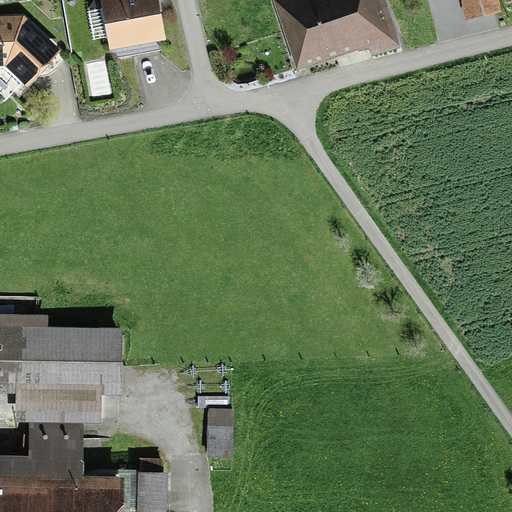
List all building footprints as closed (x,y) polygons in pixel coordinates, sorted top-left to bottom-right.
[(163,38),(166,37),(159,0),(101,0),(102,5),(87,7),(93,38),(108,35),(110,47),(116,46),(118,58),(165,49),(163,38)] [(274,0),(296,67),(357,47),(358,50),(373,45),(376,53),(400,45),(385,0),(274,0)] [(461,0),(465,17),(501,8),(498,0),(461,0)] [(37,76),(35,75),(61,47),(24,13),(0,13),(0,63),(4,64),(0,68),(0,92),(5,98),(13,90),(18,96),(37,76)] [(102,391),(122,391),(123,324),(48,322),(48,312),(0,310),(0,389),(16,390),(15,419),(29,419),(84,420),(101,420),(102,391)] [(208,406),(207,455),(233,456),(234,407),(208,406)] [(163,468),(164,456),(139,455),(139,467),(97,466),(97,471),(83,471),(84,420),(29,419),(28,451),(0,450),(0,511),(166,511),(167,468),(163,468)]
